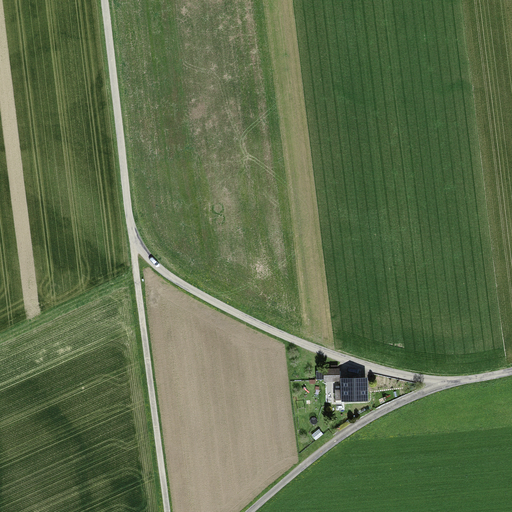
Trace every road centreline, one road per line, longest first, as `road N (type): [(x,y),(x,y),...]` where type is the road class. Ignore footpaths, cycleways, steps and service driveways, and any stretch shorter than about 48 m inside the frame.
road 1 (unclassified): [(132,238),(172,277),(298,341),(453,382)]
road 2 (unclassified): [(132,238),(167,511)]
road 3 (unclassified): [(251,511),(348,432),(453,382)]
road 4 (unclassified): [(104,0),(132,238)]
